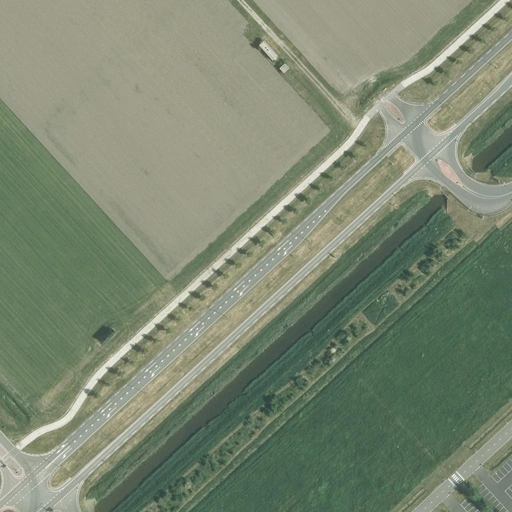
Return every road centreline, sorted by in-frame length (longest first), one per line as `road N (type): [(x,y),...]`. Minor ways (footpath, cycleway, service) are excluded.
road 1 (secondary): [(403,133),(34,475)]
road 2 (secondary): [(58,497),(425,158)]
road 3 (secondary): [(511,33),(416,121)]
